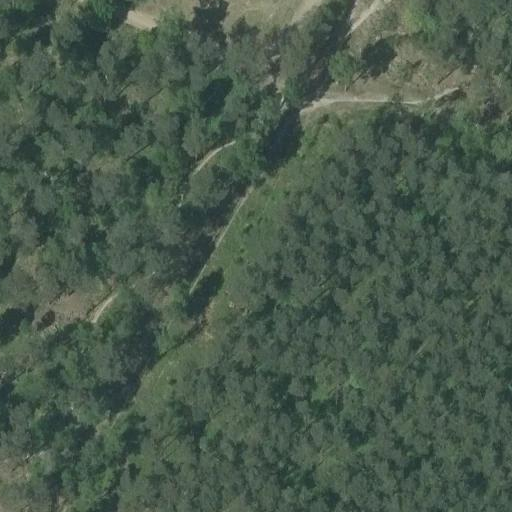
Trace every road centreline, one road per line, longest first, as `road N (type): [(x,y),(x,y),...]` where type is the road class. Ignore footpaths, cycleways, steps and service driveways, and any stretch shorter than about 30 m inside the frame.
road 1 (track): [(250,134),(46,511)]
road 2 (track): [(79,0),(203,42),(265,39)]
